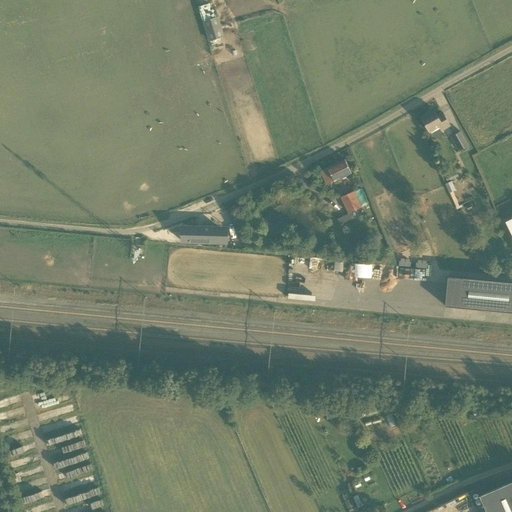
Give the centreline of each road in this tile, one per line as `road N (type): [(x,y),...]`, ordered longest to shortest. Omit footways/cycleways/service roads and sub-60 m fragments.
road 1 (unclassified): [(160,225),(320,156),(511,49)]
road 2 (unclassified): [(160,225),(117,234),(0,222)]
